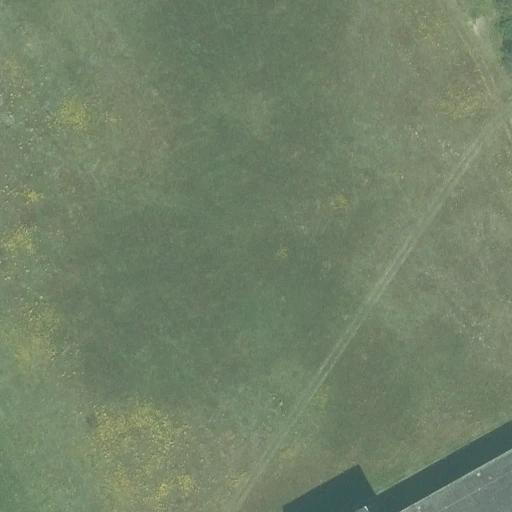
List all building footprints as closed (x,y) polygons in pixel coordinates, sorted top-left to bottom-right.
[(373,0),(424,102),(445,92),(447,96),(480,80),(440,0),(373,0)] [(204,81),(174,20),(145,34),(149,42),(158,38),(176,77),(172,79),(178,93),(204,81)] [(260,229),(282,220),(258,167),(237,176),(260,229)] [(380,450),(362,459),(372,479),(388,470),(384,461),(411,448),(395,416),(367,430),(369,434),(353,442),(361,457),(379,448),(380,450)] [(511,511),(511,459),(418,511),(511,511)] [(161,511),(157,511),(154,498),(106,507),(106,511),(63,511),(56,501),(58,511),(161,511)]
